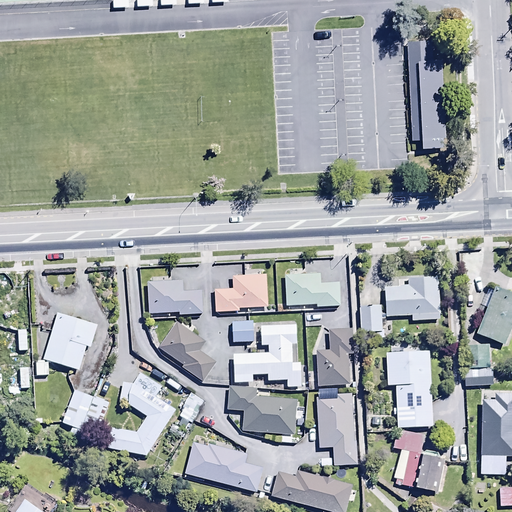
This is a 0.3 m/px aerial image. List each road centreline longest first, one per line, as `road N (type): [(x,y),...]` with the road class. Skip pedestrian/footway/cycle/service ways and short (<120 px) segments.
road 1 (trunk): [(499,210),(457,225),(0,249)]
road 2 (trunk): [(0,230),(499,210)]
road 3 (tertiary): [(488,0),(499,210)]
